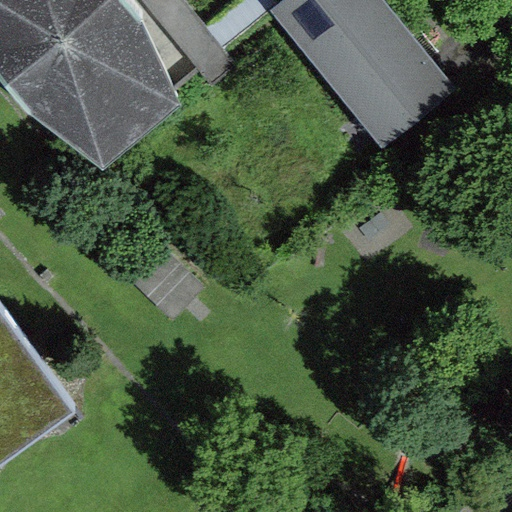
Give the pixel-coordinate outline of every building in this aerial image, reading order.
[(0,0),(0,75),(1,77),(43,115),(109,158),(183,102),(147,23),(132,0),(0,0)] [(232,27),(269,0),(219,0),(215,3),(232,27)] [(455,93),(384,0),(286,0),(275,8),(382,149),(455,93)] [(158,252),(123,291),(168,332),(203,293),(158,252)] [(1,306),(0,307),(0,465),(75,413),(1,306)]
